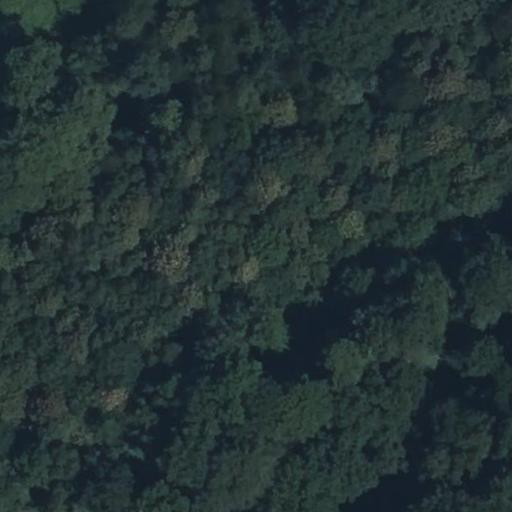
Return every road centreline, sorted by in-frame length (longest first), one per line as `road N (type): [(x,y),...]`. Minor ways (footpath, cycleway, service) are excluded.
road 1 (track): [(511,53),(318,219),(132,404),(102,511)]
road 2 (track): [(214,511),(301,418),(511,312)]
